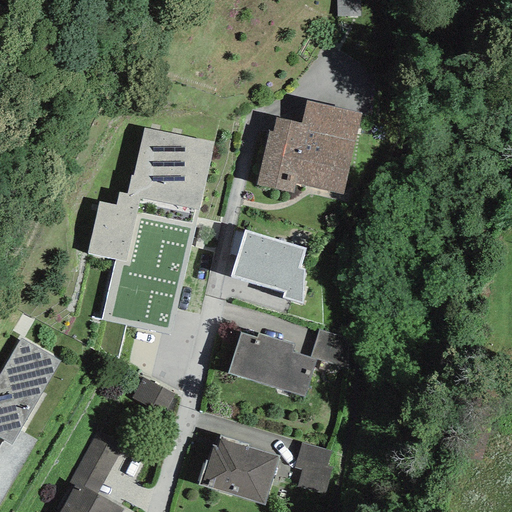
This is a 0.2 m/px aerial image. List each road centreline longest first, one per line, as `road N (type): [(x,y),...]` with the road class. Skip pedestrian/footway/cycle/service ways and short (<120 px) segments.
road 1 (track): [(152,0),(138,40),(85,113),(0,298)]
road 2 (residential): [(155,511),(210,303)]
